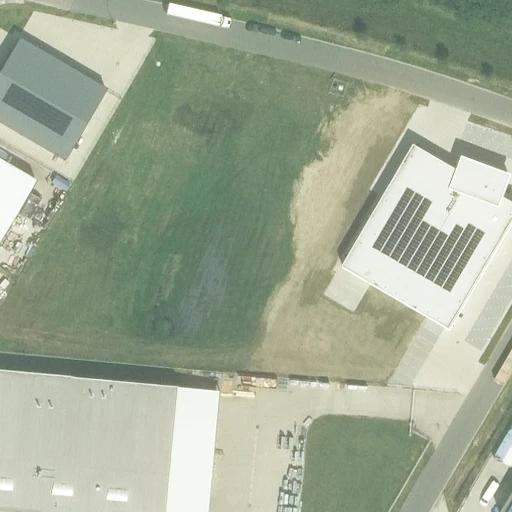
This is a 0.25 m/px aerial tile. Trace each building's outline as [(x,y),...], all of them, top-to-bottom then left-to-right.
[(18,40),(0,69),(0,124),(64,162),(106,91),(18,40)] [(253,340),(374,134),(293,115),(276,144),(171,83),(80,239),(253,340)] [(414,147),(343,268),(450,331),(511,224),(511,203),(502,198),(504,194),(505,194),(504,193),(507,184),(509,185),(509,184),(508,183),(510,178),(466,162),(467,160),(462,158),(457,172),(414,147)] [(0,161),(0,243),(35,183),(0,161)] [(0,372),(0,511),(168,511),(180,389),(0,372)] [(511,496),(502,511),(505,511),(511,501),(511,496)]
